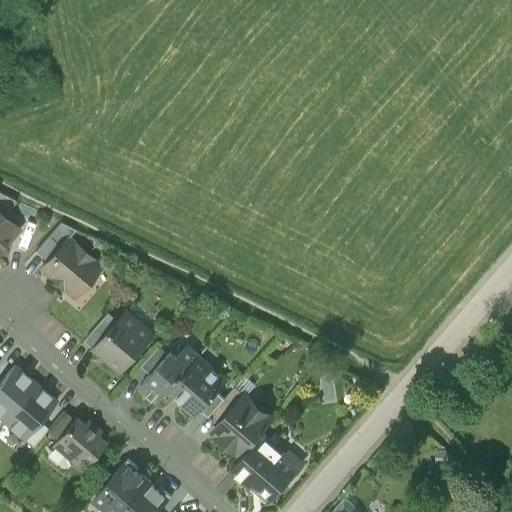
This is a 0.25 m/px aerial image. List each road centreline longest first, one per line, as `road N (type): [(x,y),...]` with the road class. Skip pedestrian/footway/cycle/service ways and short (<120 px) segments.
road 1 (residential): [(300,511),(511,268)]
road 2 (residential): [(11,299),(36,344),(223,511)]
